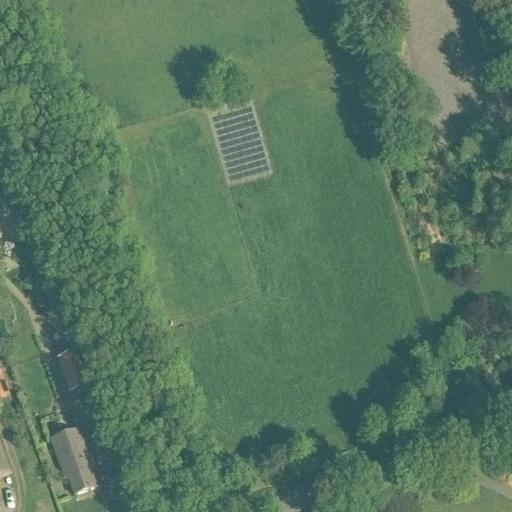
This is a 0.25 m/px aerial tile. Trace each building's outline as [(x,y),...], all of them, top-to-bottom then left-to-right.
[(43,290),(50,308),(59,305),(53,287),(43,290)] [(69,397),(89,390),(77,355),(57,362),(69,397)] [(0,403),(10,400),(0,373),(0,403)] [(99,491),(79,433),(52,444),(65,484),(69,483),(75,500),(99,491)] [(0,481),(9,478),(0,452),(0,481)]
